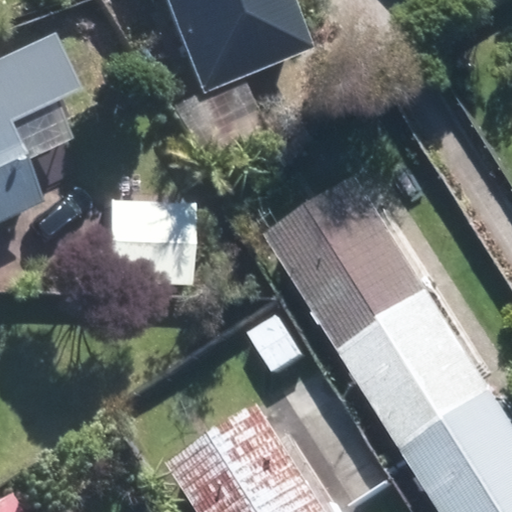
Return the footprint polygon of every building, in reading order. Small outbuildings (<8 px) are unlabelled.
[(311,37),(296,0),(167,0),(201,82),(311,37)] [(54,35),(0,59),(0,219),(44,201),(9,117),(81,86),(54,35)] [(511,511),(511,404),(370,180),(278,237),(450,511),(511,511)] [(191,205),(104,203),(101,280),(188,283),(191,205)] [(309,353),(287,316),(256,333),(278,371),(309,353)] [(0,460),(5,456),(12,465),(24,453),(17,446),(27,437),(0,407),(0,460)] [(307,466),(271,407),(182,465),(211,511),(344,511),(367,498),(344,461),(339,462),(331,451),(307,466)] [(63,511),(59,506),(49,511),(14,511),(4,496),(0,498),(0,511),(63,511)]
